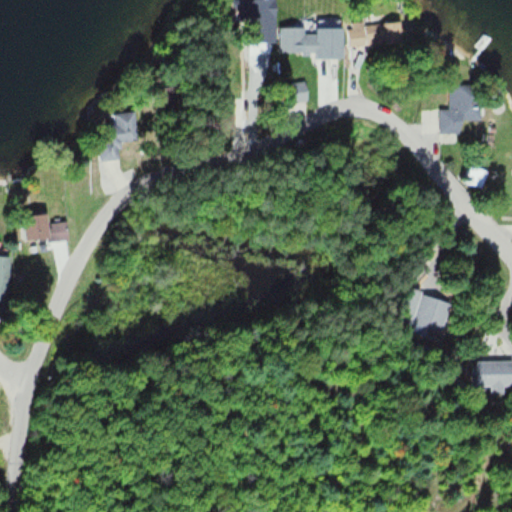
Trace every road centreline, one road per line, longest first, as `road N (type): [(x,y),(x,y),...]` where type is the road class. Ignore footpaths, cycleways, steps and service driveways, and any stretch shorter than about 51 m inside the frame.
road 1 (residential): [(26,389),(67,278),(132,187),(340,106),(366,105),(390,117),(511,248)]
road 2 (residential): [(26,389),(14,511)]
